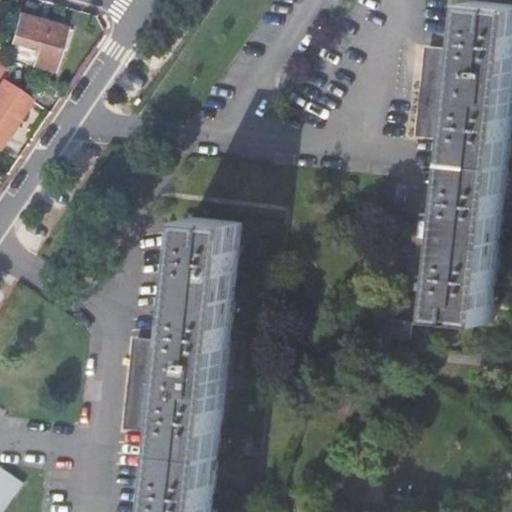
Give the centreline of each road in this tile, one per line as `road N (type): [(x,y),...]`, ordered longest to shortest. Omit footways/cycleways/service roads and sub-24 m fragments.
road 1 (residential): [(403,306),(423,165),(394,157)]
road 2 (residential): [(223,143),(394,157)]
road 3 (residential): [(317,0),(223,143)]
road 4 (residential): [(394,157),(410,0)]
road 5 (residential): [(68,124),(223,143)]
road 6 (unclassified): [(68,124),(147,2)]
road 7 (residential): [(0,231),(111,324)]
road 8 (residential): [(95,459),(111,324)]
